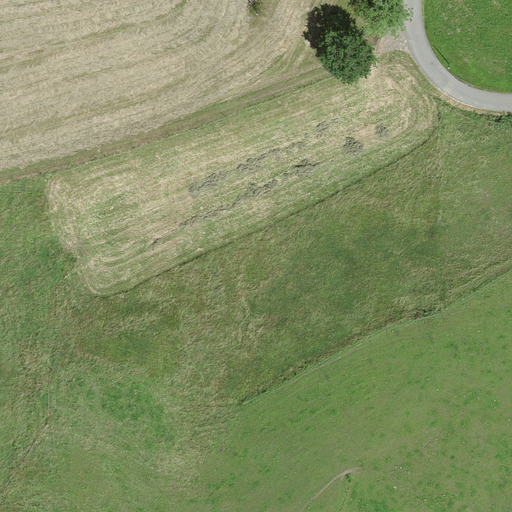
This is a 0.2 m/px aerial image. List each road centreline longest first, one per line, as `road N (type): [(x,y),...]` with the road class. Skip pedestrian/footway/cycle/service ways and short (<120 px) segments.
road 1 (track): [(0,173),(172,129),(363,47),(414,38)]
road 2 (unclassified): [(412,0),(414,38),(439,81),(464,95),(511,103)]
